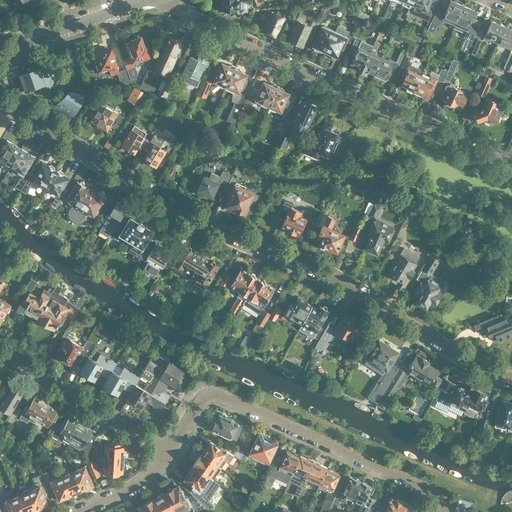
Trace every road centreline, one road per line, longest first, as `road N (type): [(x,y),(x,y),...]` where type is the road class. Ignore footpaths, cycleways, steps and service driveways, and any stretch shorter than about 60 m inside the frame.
road 1 (residential): [(511,369),(470,355),(330,271),(214,231),(0,100)]
road 2 (residential): [(511,166),(183,14),(170,0)]
road 3 (residential): [(444,511),(426,488),(208,393)]
road 4 (residential): [(168,451),(0,352)]
road 5 (residential): [(0,51),(128,9)]
